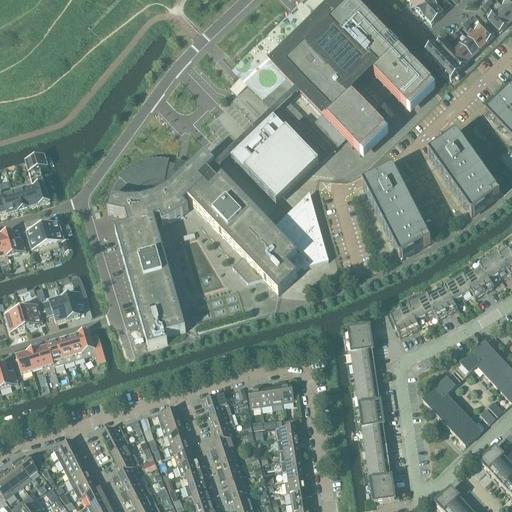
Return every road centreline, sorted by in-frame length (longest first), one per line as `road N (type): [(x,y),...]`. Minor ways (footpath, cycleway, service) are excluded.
road 1 (residential): [(184,393),(304,362),(331,511)]
road 2 (unclassified): [(419,504),(398,367),(511,307)]
road 3 (unclassified): [(81,202),(177,68),(245,0)]
road 4 (residential): [(0,352),(116,317)]
road 5 (unclassified): [(116,317),(81,202)]
